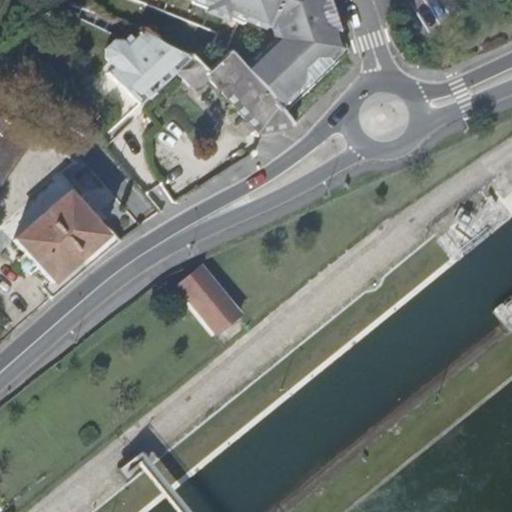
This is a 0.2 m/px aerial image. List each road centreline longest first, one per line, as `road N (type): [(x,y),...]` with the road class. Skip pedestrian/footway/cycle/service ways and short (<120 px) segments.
road 1 (secondary): [(351,137),(123,268),(0,373)]
road 2 (secondary): [(418,111),(405,89),(371,83),(348,105),(351,137)]
